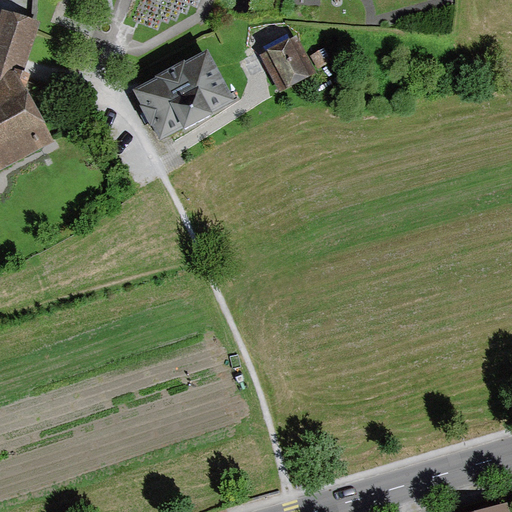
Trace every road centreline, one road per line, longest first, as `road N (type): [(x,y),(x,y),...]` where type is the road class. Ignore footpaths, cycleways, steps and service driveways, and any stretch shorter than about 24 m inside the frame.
road 1 (track): [(163,175),(252,372),(293,511)]
road 2 (primary): [(511,454),(317,511)]
